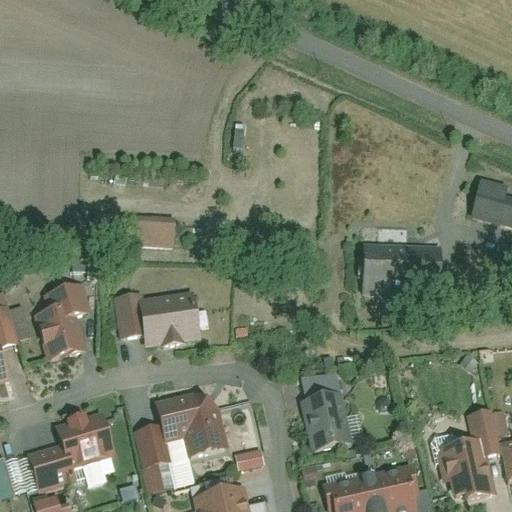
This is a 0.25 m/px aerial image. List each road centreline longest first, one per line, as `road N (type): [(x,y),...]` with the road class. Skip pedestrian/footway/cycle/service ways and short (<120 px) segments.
road 1 (residential): [(0,421),(109,390),(235,380),(264,393),(290,511)]
road 2 (residential): [(511,141),(202,0)]
